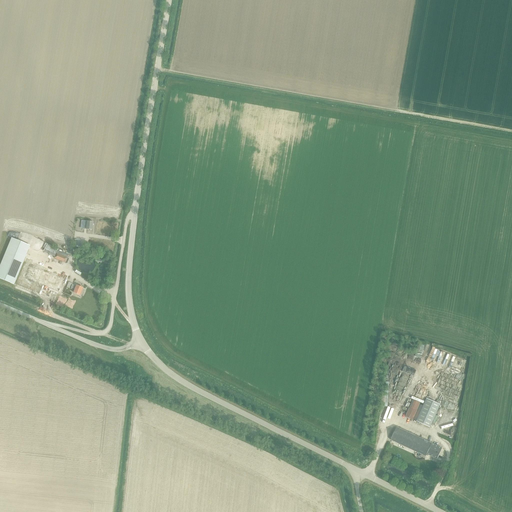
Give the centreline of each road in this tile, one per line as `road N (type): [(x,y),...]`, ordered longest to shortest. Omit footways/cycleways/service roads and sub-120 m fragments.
road 1 (unclassified): [(140,341),(127,293),(129,254),(168,0)]
road 2 (unclassified): [(353,468),(179,380),(140,341)]
road 3 (unknown): [(433,508),(453,470),(451,447),(398,423),(371,477)]
road 4 (unclassified): [(140,341),(107,348),(0,304)]
